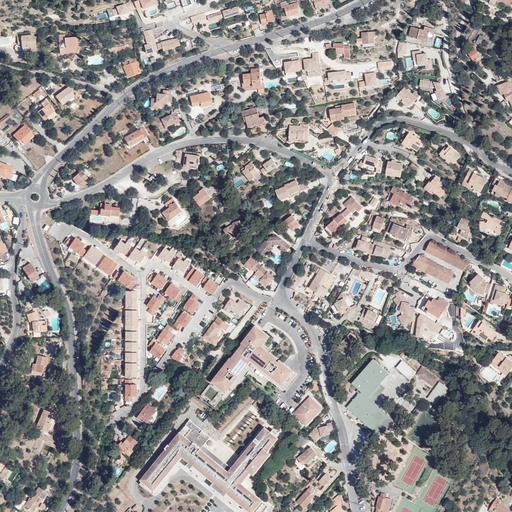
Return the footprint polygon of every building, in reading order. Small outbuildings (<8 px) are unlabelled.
[(142,11),(138,0),(134,0),(133,1),(137,12),(142,11)] [(154,0),(138,0),(142,10),(156,5),(154,0)] [(329,4),(327,0),(312,0),(312,1),(314,0),(317,10),(323,8),(322,6),(329,4)] [(284,7),(286,12),(288,17),(301,12),(298,2),(288,5),(287,1),(281,3),(283,7),(284,7)] [(128,3),(111,8),(113,17),(131,12),(128,3)] [(238,7),(207,17),(209,21),(224,16),(225,19),(240,14),(238,7)] [(263,23),(268,22),(275,20),(272,10),(266,12),(266,13),(260,15),(263,23)] [(99,21),(109,17),(106,11),(97,15),(99,21)] [(203,21),(202,17),(201,17),(200,15),(191,18),(193,24),(203,21)] [(433,33),(434,29),(425,27),(424,31),(412,27),(409,37),(427,42),(430,32),(433,33)] [(157,51),(154,41),(152,42),(151,36),(152,36),(151,30),(143,32),(147,46),(144,47),(145,51),(148,50),(149,53),(157,51)] [(358,45),(363,44),(375,43),(374,37),(376,37),(376,32),(362,33),(362,39),(358,39),(358,45)] [(17,37),(17,41),(21,41),(21,44),(18,45),(16,45),(15,47),(15,49),(16,51),(18,52),(36,50),(35,38),(33,38),(32,35),(17,37)] [(78,47),(77,39),(80,38),(80,36),(77,36),(77,37),(65,38),(65,35),(59,35),(59,41),(65,40),(65,43),(59,44),(60,54),(62,53),(62,56),(65,63),(71,60),(68,53),(79,52),(79,47),(78,47)] [(481,45),(485,37),(481,35),(477,43),(481,45)] [(174,47),(179,46),(177,40),(172,41),(172,40),(168,42),(168,43),(165,44),(165,42),(160,44),(162,52),(174,48),(174,47)] [(397,54),(405,55),(408,43),(399,41),(397,54)] [(337,49),(337,53),(344,53),(344,54),(345,58),(349,58),(348,52),(350,52),(349,46),(344,46),(344,43),(334,44),(334,49),(337,49)] [(474,61),(481,56),(478,52),(480,51),(476,45),(473,46),(475,48),(468,53),(474,61)] [(421,50),(412,51),(413,61),(417,61),(418,67),(425,66),(426,70),(433,69),(432,59),(428,60),(427,53),(421,54),(421,50)] [(312,53),(312,58),(303,59),(305,72),(308,72),(308,78),(322,76),(319,52),(312,53)] [(131,64),(125,66),(124,66),(126,72),(125,73),(127,77),(140,72),(134,58),(129,60),(131,64)] [(285,74),(301,72),(300,61),(284,62),(285,74)] [(244,75),(245,84),(256,83),(256,87),(262,86),(260,68),(251,69),(252,74),(244,75)] [(352,82),(351,71),(328,72),(329,84),(352,82)] [(365,81),(359,81),(360,88),(377,86),(376,72),(365,73),(365,81)] [(430,91),(431,81),(420,80),(419,89),(430,91)] [(431,94),(434,103),(446,98),(440,80),(431,84),(433,88),(435,87),(437,92),(431,94)] [(511,86),(509,81),(497,85),(501,95),(504,94),(508,100),(510,100),(511,104),(511,86)] [(68,101),(73,97),(71,94),(73,92),(69,87),(56,96),(62,105),(68,101)] [(405,87),(398,95),(411,106),(414,103),(415,104),(422,110),(427,105),(425,103),(425,104),(420,101),(422,100),(419,97),(417,98),(412,94),(405,87)] [(156,99),(153,98),(153,104),(158,105),(158,106),(164,106),(164,103),(166,103),(166,102),(171,102),(172,94),(170,94),(170,90),(163,90),(163,94),(156,93),(156,99)] [(201,106),(212,103),(209,92),(190,97),(192,107),(200,105),(201,106)] [(411,106),(398,95),(397,96),(405,103),(411,109),(415,104),(414,103),(411,106)] [(49,116),(54,111),(46,100),(39,105),(41,109),(38,112),(44,119),(49,116)] [(355,103),(342,105),(342,108),(336,109),(330,110),(332,120),(339,119),(338,118),(344,117),(344,115),(350,114),(357,113),(355,103)] [(244,117),(246,117),(247,121),(249,127),(266,123),(264,116),(260,118),(257,108),(242,112),(244,117)] [(157,122),(166,117),(164,113),(155,118),(157,122)] [(0,125),(11,117),(8,114),(0,120),(0,125)] [(178,124),(180,117),(171,115),(157,122),(155,118),(150,120),(154,129),(158,127),(159,129),(164,126),(165,128),(174,123),(178,124)] [(334,135),(335,136),(340,131),(333,123),(328,129),(334,135)] [(27,138),(32,133),(25,125),(13,135),(22,145),(29,139),(27,138)] [(301,126),(290,126),(289,136),(298,136),(298,139),(309,140),(309,128),(301,127),(301,126)] [(144,127),(125,137),(127,140),(125,140),(128,146),(135,142),(136,142),(149,135),(144,127)] [(409,133),(403,142),(411,147),(417,151),(423,142),(409,133)] [(449,146),(447,149),(446,150),(444,149),(440,154),(441,155),(447,160),(448,159),(451,161),(454,164),(461,156),(449,146)] [(199,167),(200,156),(186,154),(184,166),(186,168),(187,169),(189,169),(190,167),(191,166),(199,167)] [(376,172),(381,173),(383,162),(379,161),(379,159),(366,155),(365,160),(364,162),(362,160),(359,165),(363,168),(366,164),(377,167),(376,172)] [(449,164),(451,161),(448,159),(447,160),(441,155),(440,156),(449,164)] [(264,176),(278,167),(272,158),(262,165),(263,168),(260,170),(264,176)] [(403,164),(396,162),(392,162),(388,161),(387,166),(386,172),(386,174),(394,176),(395,173),(401,174),(403,164)] [(0,162),(0,175),(15,181),(17,176),(12,173),(14,168),(0,162)] [(254,176),(259,172),(253,165),(248,169),(248,168),(246,169),(243,171),(250,181),(255,178),(254,176)] [(78,185),(87,178),(82,171),(72,178),(78,185)] [(469,171),(464,181),(474,185),(473,187),(473,188),(481,191),(487,180),(469,171)] [(434,184),(431,182),(430,181),(424,188),(431,193),(433,191),(441,197),(448,188),(439,181),(440,180),(436,176),(433,180),(435,182),(434,184)] [(141,181),(144,187),(149,183),(145,178),(141,181)] [(496,185),(493,190),(501,194),(501,195),(508,198),(507,199),(511,201),(511,188),(505,185),(507,182),(501,179),(498,185),(496,185)] [(292,193),(300,189),(299,185),(297,181),(285,185),(286,187),(276,191),(280,200),(290,196),(289,194),(292,193)] [(474,185),(464,181),(462,185),(473,190),(473,188),(473,187),(474,185)] [(409,206),(414,198),(394,187),(389,195),(393,197),(391,201),(399,206),(402,202),(409,206)] [(206,198),(210,195),(205,188),(200,192),(200,193),(194,198),(201,207),(208,201),(206,198)] [(351,211),(355,208),(356,209),(358,212),(363,208),(352,197),(344,204),(348,208),(342,213),(345,216),(351,211)] [(374,207),(379,200),(374,197),(369,204),(374,207)] [(263,202),(266,209),(275,205),(273,198),(263,202)] [(168,215),(172,219),(183,211),(173,199),(167,203),(171,208),(169,209),(164,213),(166,217),(168,215)] [(105,203),(105,208),(101,208),(101,214),(111,215),(111,214),(119,215),(120,206),(112,206),(110,206),(110,203),(105,203)] [(480,221),(480,229),(485,229),(488,229),(488,227),(496,231),(495,233),(500,235),(504,226),(500,224),(501,220),(493,216),(494,215),(490,213),(489,214),(484,212),(482,216),(488,220),(487,222),(485,222),(485,221),(480,221)] [(342,225),(348,220),(345,217),(342,214),(341,213),(327,226),(334,233),(342,225)] [(381,229),(386,218),(378,215),(377,217),(373,215),(369,223),(374,224),(374,226),(381,229)] [(295,227),(299,224),(293,216),(282,223),(287,230),(290,228),(292,229),(295,227)] [(468,238),(470,233),(467,231),(469,227),(468,226),(470,222),(463,218),(458,227),(462,229),(460,234),(468,238)] [(248,227),(245,221),(241,222),(240,220),(233,223),(233,224),(224,230),(227,234),(228,233),(230,236),(238,231),(248,227)] [(404,239),(409,229),(394,223),(390,233),(396,235),(404,239)] [(333,237),(344,227),(342,225),(334,233),(327,226),(326,227),(325,228),(333,237)] [(485,229),(480,229),(480,231),(489,231),(489,232),(489,233),(499,238),(500,235),(495,233),(496,231),(488,227),(488,229),(485,229)] [(413,231),(409,229),(404,239),(396,235),(395,237),(405,241),(408,235),(411,236),(413,231)] [(279,244),(282,247),(283,245),(288,249),(291,246),(278,236),(271,236),(268,240),(266,240),(258,250),(266,256),(272,248),(271,247),(273,245),(279,244)] [(82,257),(86,251),(82,248),(85,244),(75,238),(73,241),(67,237),(63,244),(82,257)] [(374,244),(360,239),(358,243),(357,248),(361,250),(365,251),(365,250),(367,250),(371,252),(373,245),(374,244)] [(390,250),(379,246),(380,242),(375,240),(374,244),(373,245),(371,252),(370,254),(374,255),(374,254),(378,255),(379,253),(388,256),(390,250)] [(466,271),(470,262),(430,241),(426,251),(466,271)] [(454,273),(420,255),(412,265),(449,283),(454,273)] [(110,276),(117,263),(105,256),(97,268),(110,276)] [(266,288),(275,278),(251,257),(244,265),(255,274),(254,274),(261,279),(259,281),(266,288)] [(30,279),(37,274),(38,274),(30,263),(26,266),(23,262),(18,264),(18,271),(23,268),(30,279)] [(324,297),(336,277),(316,266),(313,271),(319,274),(310,288),(324,297)] [(192,268),(185,279),(198,288),(199,286),(213,295),(220,285),(192,268)] [(133,277),(123,271),(121,273),(117,271),(112,279),(131,290),(134,284),(131,282),(133,277)] [(44,274),(40,275),(44,289),(48,287),(44,274)] [(478,290),(485,292),(489,293),(492,284),(485,282),(483,281),(482,281),(484,279),(478,274),(470,282),(472,284),(478,290)] [(416,289),(402,282),(399,287),(413,294),(416,289)] [(485,294),(485,292),(478,290),(472,284),(471,285),(477,292),(485,294)] [(504,303),(506,295),(507,294),(505,293),(506,288),(496,285),(492,299),(504,303)] [(403,314),(398,317),(403,327),(417,319),(402,291),(392,297),(397,307),(398,306),(403,314)] [(348,296),(343,292),(335,303),(342,314),(346,311),(344,315),(349,319),(351,316),(355,310),(350,306),(349,307),(349,306),(345,300),(348,296)] [(175,308),(171,306),(168,312),(176,318),(178,314),(181,316),(181,317),(181,318),(183,319),(184,319),(185,319),(186,317),(185,315),(188,310),(186,309),(188,308),(189,305),(185,303),(190,296),(185,293),(180,300),(175,308)] [(155,297),(144,310),(152,316),(166,300),(160,294),(157,298),(155,297)] [(177,297),(171,306),(175,308),(180,300),(177,297)] [(449,303),(442,299),(440,302),(438,301),(434,298),(432,302),(429,300),(426,305),(426,306),(429,308),(428,310),(440,318),(449,303)] [(224,310),(229,313),(231,309),(239,314),(242,309),(244,311),(247,305),(240,300),(238,303),(231,299),(224,310)] [(438,320),(440,318),(428,310),(429,308),(426,306),(426,305),(425,304),(421,310),(438,320)] [(375,321),(378,314),(373,312),(372,313),(371,312),(371,311),(369,310),(369,311),(365,310),(361,318),(365,320),(363,323),(375,328),(377,323),(375,321)] [(31,321),(31,332),(40,331),(44,331),(44,325),(41,325),(40,325),(39,321),(38,321),(35,311),(27,314),(30,321),(31,321)] [(229,326),(218,318),(204,336),(215,345),(219,339),(215,336),(221,327),(225,330),(229,326)] [(480,321),(474,329),(477,331),(476,333),(487,341),(490,338),(491,335),(495,338),(498,333),(480,321)] [(245,369),(264,384),(270,379),(284,390),(297,374),(282,361),(284,359),(286,361),(293,352),(296,354),(294,347),(292,341),(288,337),(284,333),(272,350),(264,344),(270,336),(256,325),(242,343),(242,344),(231,359),(230,358),(211,382),(216,385),(214,387),(210,384),(201,396),(207,401),(209,398),(211,399),(209,402),(215,407),(224,395),(220,391),(222,390),(226,393),(245,369)] [(421,326),(422,341),(435,340),(434,331),(431,331),(430,326),(421,326)] [(477,331),(474,329),(471,333),(486,343),(487,341),(476,333),(477,331)] [(345,354),(358,339),(351,333),(337,348),(345,354)] [(167,349),(166,351),(169,354),(173,349),(167,344),(164,347),(167,349)] [(176,350),(172,356),(175,359),(180,353),(182,354),(185,351),(180,347),(177,351),(176,350)] [(511,368),(511,361),(507,357),(506,359),(502,356),(503,355),(499,352),(491,363),(498,369),(500,366),(509,373),(511,368)] [(41,372),(41,376),(43,376),(47,358),(38,356),(36,364),(33,364),(31,370),(41,372)] [(352,384),(359,390),(361,392),(360,394),(347,408),(380,437),(394,420),(374,402),(369,398),(381,384),(390,374),(380,365),(381,364),(376,360),(375,361),(373,360),(352,384)] [(411,380),(418,373),(416,372),(404,360),(397,367),(411,380)] [(507,376),(509,373),(500,366),(498,369),(507,376)] [(423,367),(418,373),(426,381),(433,387),(439,379),(423,367)] [(426,381),(418,373),(417,375),(426,381)] [(500,374),(493,378),(497,385),(504,381),(500,374)] [(124,401),(132,401),(132,397),(136,397),(136,385),(132,385),(132,380),(124,380),(124,401)] [(436,404),(448,388),(440,382),(428,398),(436,404)] [(386,389),(381,384),(369,398),(374,402),(386,389)] [(310,396),(294,414),(297,417),(305,424),(306,426),(317,415),(315,413),(318,410),(319,412),(323,408),(317,403),(316,404),(309,398),(310,397),(312,398),(310,396)] [(144,419),(148,422),(157,410),(148,403),(137,417),(141,420),(142,417),(144,419)] [(43,430),(42,433),(49,436),(54,423),(49,421),(51,417),(53,413),(44,409),(40,418),(41,419),(40,420),(39,420),(35,430),(39,432),(40,429),(43,430)] [(157,410),(148,422),(151,425),(160,413),(157,410)] [(241,484),(250,473),(254,476),(271,455),(268,452),(278,439),(265,428),(231,468),(204,445),(211,437),(190,419),(169,445),(168,444),(165,448),(166,448),(140,479),(154,490),(182,456),(189,462),(186,465),(190,469),(193,465),(214,483),(218,486),(217,488),(220,491),(222,489),(226,493),(243,507),(241,509),(244,511),(263,511),(268,507),(241,484)] [(328,425),(322,427),(319,424),(309,435),(317,442),(322,436),(330,434),(329,431),(334,430),(332,422),(327,424),(328,425)] [(122,445),(120,444),(117,447),(129,457),(134,451),(132,449),(141,438),(133,432),(124,443),(122,445)] [(304,465),(306,463),(311,458),(312,459),(317,454),(311,447),(300,456),(298,454),(296,456),(296,455),(292,459),(300,468),(303,464),(304,465)] [(316,480),(315,478),(306,487),(308,488),(316,480)] [(224,497),(226,493),(222,489),(220,491),(217,488),(218,486),(214,483),(212,486),(224,497)] [(29,505),(27,508),(28,508),(28,509),(32,511),(37,505),(38,503),(41,499),(43,500),(47,493),(39,487),(32,499),(30,498),(27,503),(29,505)] [(310,501),(311,500),(314,496),(311,494),(314,490),(311,487),(297,502),(304,508),(310,502),(310,501)] [(389,511),(392,499),(386,498),(387,494),(382,493),(381,496),(380,496),(376,508),(377,508),(376,511),(382,511),(383,510),(389,511)] [(334,500),(336,503),(337,504),(340,502),(343,499),(339,495),(334,500)] [(511,511),(499,504),(495,501),(490,510),(493,511),(494,511),(495,511),(496,511),(511,511)]
